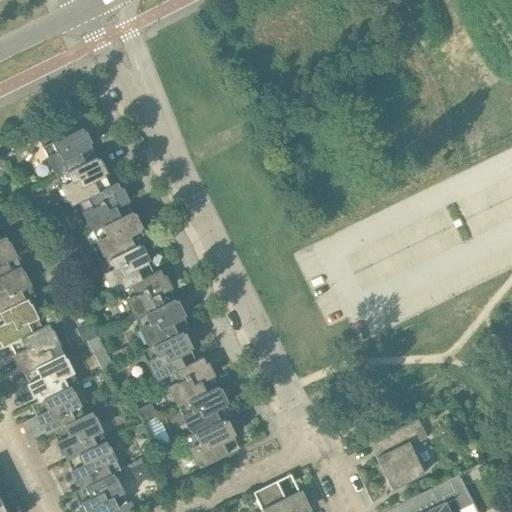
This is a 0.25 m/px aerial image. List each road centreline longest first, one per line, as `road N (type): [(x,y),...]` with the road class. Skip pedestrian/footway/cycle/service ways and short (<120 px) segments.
road 1 (residential): [(314,442),(97,4)]
road 2 (residential): [(511,159),(330,247),(360,309),(511,235)]
road 3 (residential): [(174,511),(314,442)]
